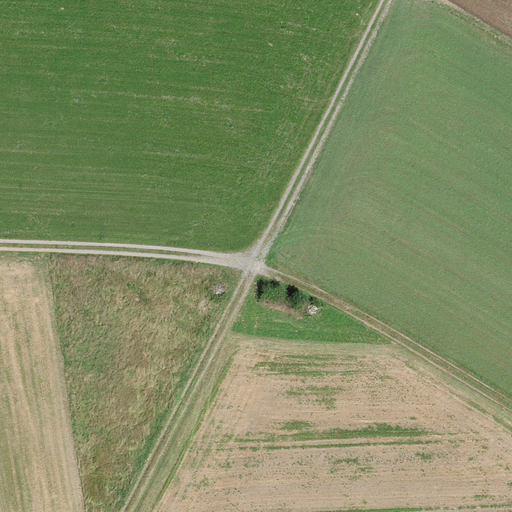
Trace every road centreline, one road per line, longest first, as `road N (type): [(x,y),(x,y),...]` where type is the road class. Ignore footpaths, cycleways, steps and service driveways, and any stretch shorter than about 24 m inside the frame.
road 1 (track): [(511,421),(302,287),(249,266),(379,0)]
road 2 (track): [(0,242),(127,246),(249,266),(131,511)]
